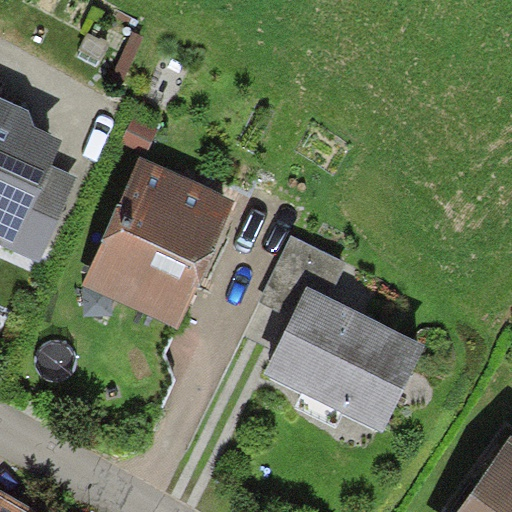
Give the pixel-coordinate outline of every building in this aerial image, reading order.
[(29,110),(0,96),(0,238),(2,240),(0,244),(0,246),(40,264),(80,177),(53,165),(64,141),(35,128),(29,110)] [(236,202),(141,159),(83,286),(178,329),(236,202)] [(352,263),(293,235),(260,305),(292,320),(265,378),(384,434),(427,341),(336,298),(352,263)] [(511,511),(511,436),(456,511),(511,511)] [(23,511),(0,498),(0,511),(23,511)]
